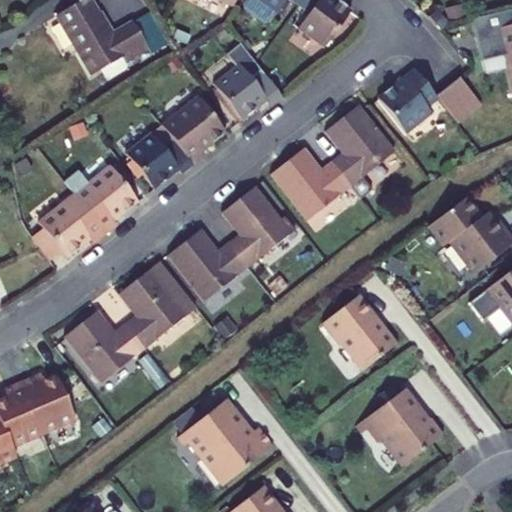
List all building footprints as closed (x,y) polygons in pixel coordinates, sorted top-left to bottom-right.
[(150,48),(133,22),(112,35),(89,0),(83,0),(55,16),(92,76),(124,58),(127,63),(150,48)] [(257,0),(277,15),(287,0),(290,0),(299,6),(303,0),(257,0)] [(351,11),(336,0),(303,0),(299,6),(310,14),(298,30),(325,48),(351,11)] [(451,21),(465,17),(462,6),(447,10),(451,21)] [(442,31),(450,24),(437,9),(429,17),(442,31)] [(497,46),(503,44),(509,70),(511,82),(511,25),(494,29),(497,46)] [(503,71),(509,70),(503,44),(497,46),(503,71)] [(214,85),(243,121),(267,101),(270,105),(282,96),(262,71),(251,80),(240,65),(214,85)] [(407,134),(432,114),(425,105),(436,96),(415,70),(379,99),(407,134)] [(459,78),(436,96),(457,124),(481,105),(459,78)] [(172,118),(184,133),(174,141),(194,166),(205,157),(202,153),(227,134),(198,98),(172,118)] [(362,199),(372,191),(363,178),(395,152),(359,106),(326,132),(343,154),(332,162),(351,187),(362,199)] [(126,154),(155,190),(179,171),(182,175),(194,166),(174,141),(164,148),(152,134),(126,154)] [(304,149),(271,174),(308,221),(351,187),(332,162),(321,171),(304,149)] [(85,187),(86,190),(77,198),(106,235),(118,226),(115,222),(139,203),(110,167),(85,187)] [(422,189),(418,184),(409,189),(413,195),(422,189)] [(240,235),(229,244),(248,268),(292,233),(281,219),(256,187),(222,214),(240,235)] [(45,232),(33,241),(39,248),(49,261),(61,252),(62,254),(67,260),(91,240),(94,244),(106,235),(77,198),(67,205),(65,203),(39,224),(44,230),(45,232)] [(487,213),(450,242),(474,274),(511,245),(511,237),(504,227),(500,231),(495,223),(487,213)] [(281,219),(292,233),(296,230),(285,216),(281,219)] [(499,220),(495,223),(500,231),(504,227),(499,220)] [(201,231),(168,257),(205,302),(248,268),(229,244),(218,252),(201,231)] [(302,243),(301,253),(309,254),(311,244),(302,243)] [(508,273),(511,270),(511,258),(502,266),(508,273)] [(126,326),(145,350),(196,309),(160,263),(119,295),(137,317),(126,326)] [(511,322),(511,270),(508,273),(487,290),(511,322)] [(360,295),(323,324),(340,346),(343,343),(363,371),(395,346),(375,319),(376,318),(360,295)] [(98,312),(64,339),(101,384),(145,350),(126,326),(115,334),(98,312)] [(175,382),(186,373),(180,366),(168,375),(175,382)] [(0,466),(17,460),(12,449),(44,436),(76,422),(57,379),(46,384),(43,379),(41,374),(21,383),(2,392),(4,396),(6,402),(0,403),(0,466)] [(55,374),(43,379),(46,384),(57,379),(55,374)] [(404,391),(361,422),(367,430),(377,444),(382,440),(403,466),(443,436),(431,419),(427,422),(423,425),(416,415),(419,412),(404,391)] [(225,401),(183,433),(189,441),(224,485),(274,446),(259,428),(251,434),(247,438),(239,428),(243,424),(225,401)] [(125,408),(115,416),(121,424),(131,415),(125,408)] [(427,422),(419,412),(416,415),(423,425),(427,422)] [(361,422),(355,427),(361,434),(367,430),(361,422)] [(243,424),(239,428),(247,438),(251,434),(243,424)] [(177,438),(183,445),(189,441),(183,433),(177,438)] [(263,487),(229,511),(279,511),(278,510),(280,508),(263,487)]
